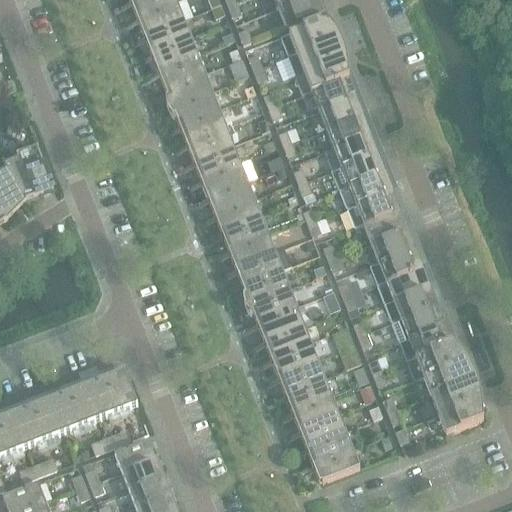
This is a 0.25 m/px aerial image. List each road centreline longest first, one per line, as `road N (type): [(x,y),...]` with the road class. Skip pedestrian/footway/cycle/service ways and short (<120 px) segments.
road 1 (residential): [(511,364),(484,293),(459,285),(402,142),(415,117),(367,0)]
road 2 (residential): [(208,511),(130,312)]
road 3 (residential): [(83,196),(5,0)]
road 4 (residential): [(0,363),(130,312)]
road 5 (residential): [(130,312),(83,196)]
